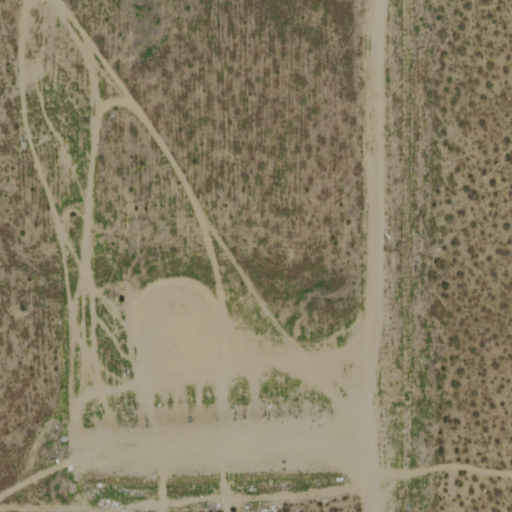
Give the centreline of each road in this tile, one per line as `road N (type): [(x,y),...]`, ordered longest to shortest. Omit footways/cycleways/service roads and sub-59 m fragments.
road 1 (track): [(371,511),(372,0)]
road 2 (track): [(0,509),(371,500)]
